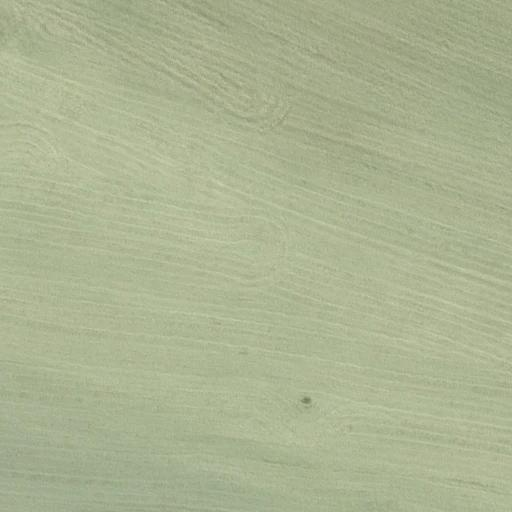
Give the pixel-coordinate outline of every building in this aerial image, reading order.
[(309,33),(319,8),(299,0),(296,0),(287,24),(309,33)] [(434,48),(439,27),(414,21),(409,42),(434,48)] [(50,52),(59,52),(60,27),(50,26),(50,52)] [(137,33),(134,50),(160,54),(163,37),(137,33)] [(5,35),(1,53),(27,59),(31,41),(5,35)] [(133,79),(155,81),(158,59),(135,57),(133,79)] [(247,69),(243,98),(257,100),(260,71),(247,69)] [(367,92),(365,102),(387,107),(389,97),(367,92)]
